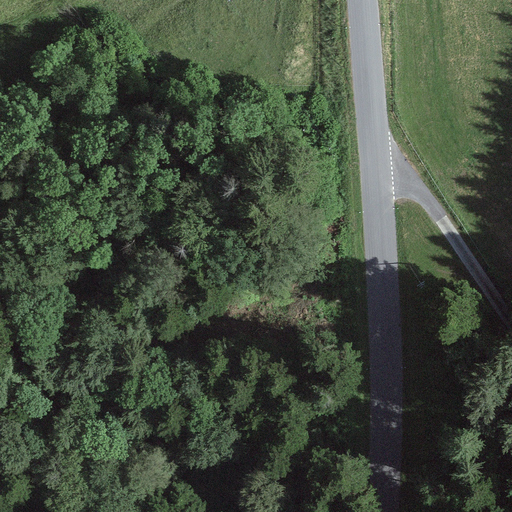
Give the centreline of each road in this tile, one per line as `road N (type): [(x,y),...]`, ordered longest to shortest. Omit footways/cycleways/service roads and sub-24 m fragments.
road 1 (tertiary): [(382,511),(386,393),(374,170)]
road 2 (unclassified): [(374,170),(429,201),(511,325)]
road 3 (tertiary): [(374,170),(362,0)]
